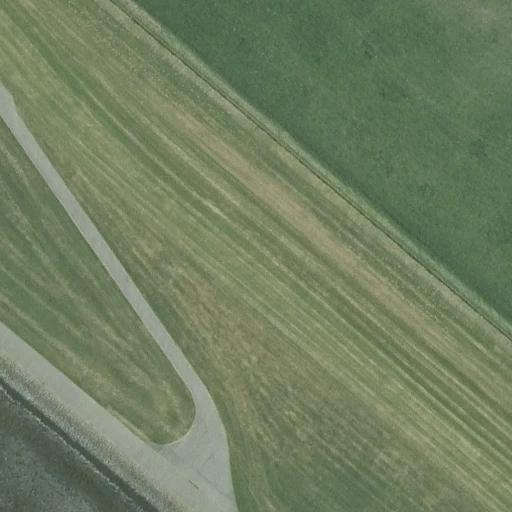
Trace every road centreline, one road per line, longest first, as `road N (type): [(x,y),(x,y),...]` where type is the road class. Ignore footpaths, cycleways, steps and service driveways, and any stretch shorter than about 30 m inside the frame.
road 1 (track): [(0,103),(198,395),(212,436),(210,460),(186,492)]
road 2 (track): [(186,492),(0,335)]
